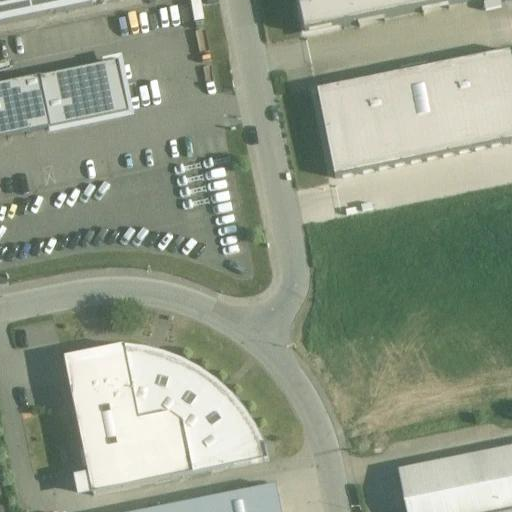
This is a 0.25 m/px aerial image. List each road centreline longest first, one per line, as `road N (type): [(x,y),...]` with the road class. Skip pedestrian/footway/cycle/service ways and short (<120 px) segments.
road 1 (residential): [(256,338),(284,312),(293,271),(240,0)]
road 2 (unclassified): [(256,338),(195,302),(136,290),(0,309)]
road 3 (unclassified): [(342,511),(315,411),(256,338)]
